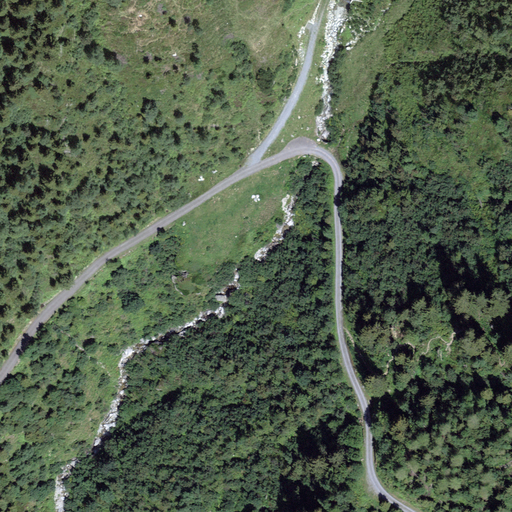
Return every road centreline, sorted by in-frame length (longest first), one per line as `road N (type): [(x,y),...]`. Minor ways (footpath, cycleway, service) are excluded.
road 1 (track): [(0,377),(49,308),(93,267),(226,182),(311,148),(335,167),(339,335),(365,413),(369,473),(377,490),(409,511)]
road 2 (track): [(247,171),(297,92),(325,0)]
